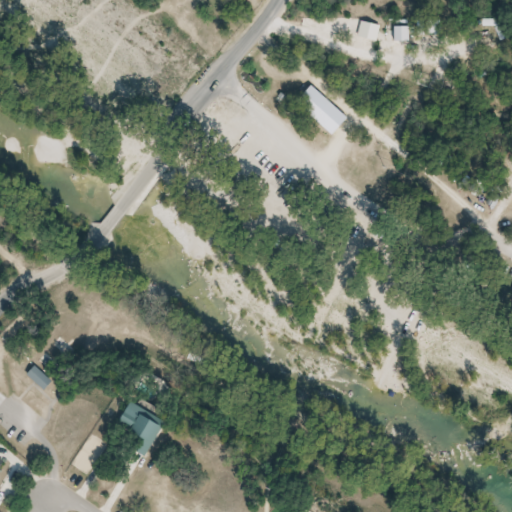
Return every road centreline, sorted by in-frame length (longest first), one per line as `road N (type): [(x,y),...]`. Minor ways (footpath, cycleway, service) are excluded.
road 1 (residential): [(224,77),(366,206),(419,235),(482,232),(511,247)]
road 2 (tertiary): [(119,208),(190,108),(286,0)]
road 3 (tertiary): [(0,302),(73,262),(104,227)]
